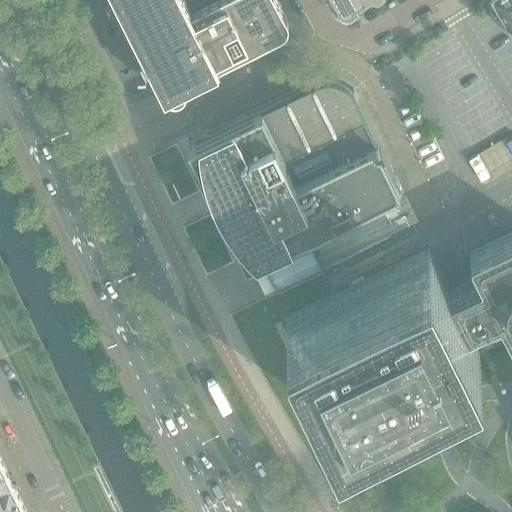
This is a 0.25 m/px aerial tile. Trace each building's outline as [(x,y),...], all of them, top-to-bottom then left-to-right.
[(118,0),(142,47),(140,48),(145,59),(147,60),(148,61),(164,91),(166,95),(170,97),(174,98),(178,98),(182,95),(185,92),(186,88),(186,84),(185,80),(225,60),(265,40),(244,0),(118,0)] [(286,16),(277,0),(244,0),(265,40),(281,32),(286,16)] [(362,0),(333,0),(339,10),(349,13),(357,8),(355,4),(362,0)] [(511,0),(494,0),(511,28),(511,0)] [(399,183),(354,89),(351,90),(317,78),(316,76),(201,132),(187,139),(245,258),(399,183)] [(336,420),(438,371),(479,350),(478,348),(484,345),(510,333),(511,337),(511,229),(470,250),(480,272),(462,280),(449,287),(429,246),(331,293),(286,316),(336,420)] [(311,248),(267,269),(277,292),(322,271),(311,248)] [(26,511),(15,487),(0,456),(0,511),(26,511)]
